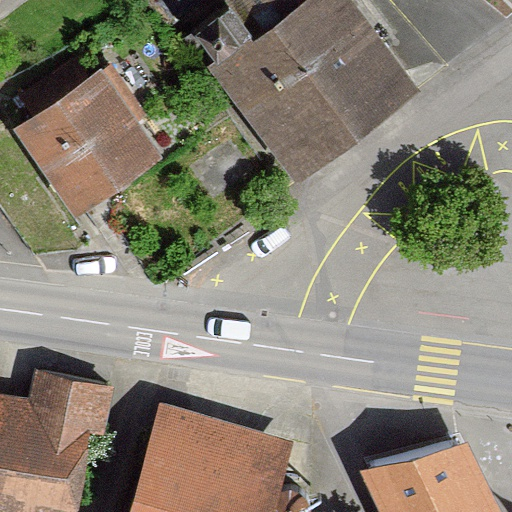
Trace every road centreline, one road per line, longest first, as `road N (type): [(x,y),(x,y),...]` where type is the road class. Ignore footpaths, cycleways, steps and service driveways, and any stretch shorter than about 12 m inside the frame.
road 1 (residential): [(511,83),(371,168),(226,339)]
road 2 (tertiary): [(226,339),(511,381)]
road 3 (tertiary): [(0,308),(226,339)]
